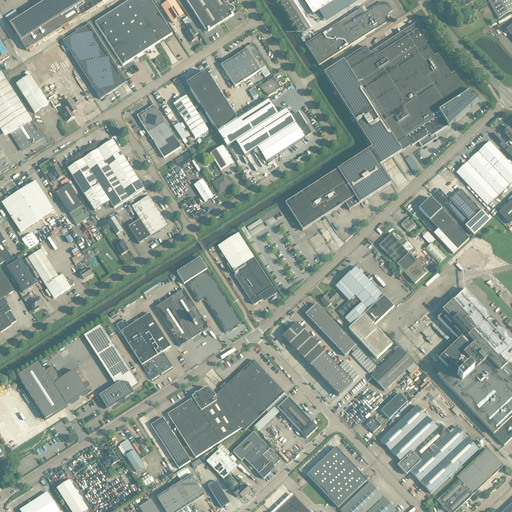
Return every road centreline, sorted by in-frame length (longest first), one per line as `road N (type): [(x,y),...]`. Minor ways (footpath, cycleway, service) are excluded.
road 1 (unclassified): [(256,335),(509,97)]
road 2 (unclassified): [(190,229),(330,138),(257,20)]
road 3 (unclassified): [(0,499),(256,335)]
road 4 (unclassified): [(0,352),(190,229)]
road 5 (unclassified): [(113,111),(257,20)]
road 6 (unclassified): [(190,229),(113,111)]
road 7 (unclassified): [(0,184),(113,111)]
road 8 (unknown): [(0,16),(28,54),(101,7)]
road 9 (unclassified): [(245,511),(338,422)]
road 10 (tertiary): [(509,97),(425,0)]
road 11 (unclassified): [(422,511),(338,422)]
